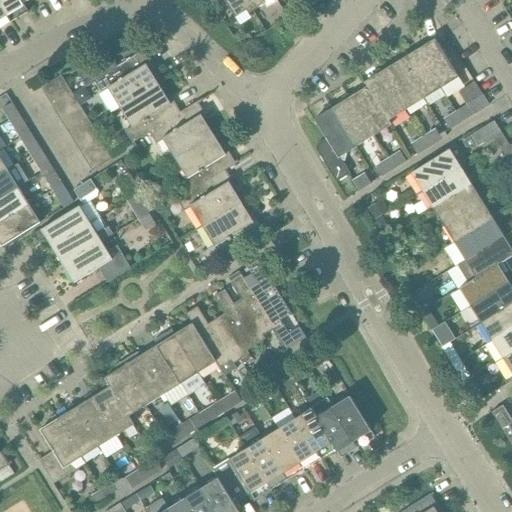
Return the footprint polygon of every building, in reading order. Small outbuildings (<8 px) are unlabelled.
[(0,0),(0,3),(11,22),(12,22),(8,15),(13,12),(17,18),(28,11),(24,5),(24,4),(21,0),(0,0)] [(224,0),(235,17),(246,10),(248,13),(256,8),(251,0),(210,0),(214,6),(224,0)] [(251,0),(256,8),(264,3),(267,8),(278,1),(276,0),(251,0)] [(0,29),(11,22),(0,3),(0,29)] [(436,39),(418,50),(441,88),(460,77),(436,39)] [(93,67),(79,75),(80,76),(82,75),(88,86),(92,84),(95,82),(101,93),(99,94),(110,114),(121,107),(158,84),(150,71),(154,69),(143,52),(146,51),(145,49),(121,64),(118,58),(93,67)] [(424,99),(441,88),(418,50),(400,61),(424,99)] [(406,110),(424,99),(400,61),(383,72),(406,110)] [(389,120),(406,110),(383,72),(365,83),(367,87),(367,86),(389,120)] [(63,74),(41,87),(48,98),(70,84),(63,74)] [(76,95),(70,84),(48,98),(54,108),(76,95)] [(158,84),(121,107),(132,126),(125,131),(131,141),(129,143),(130,144),(134,142),(148,133),(147,133),(180,112),(170,95),(166,97),(158,84)] [(367,86),(367,87),(350,98),(373,135),(392,124),(389,120),(367,86)] [(356,146),(373,135),(350,98),(347,94),(342,97),(344,101),(332,108),(356,146)] [(76,95),(54,108),(60,119),(82,105),(76,95)] [(462,121),(485,107),(489,104),(483,95),(456,111),(462,121)] [(162,139),(174,159),(213,135),(205,122),(208,120),(198,103),(201,101),(200,100),(180,112),(147,133),(148,133),(154,144),(162,139)] [(10,120),(20,114),(12,102),(3,108),(10,120)] [(356,146),(332,108),(330,104),(324,108),(327,112),(314,119),(326,138),(318,143),(317,144),(316,145),(316,146),(316,147),(316,148),(316,149),(317,150),(337,182),(351,173),(340,156),(356,146)] [(89,115),(82,105),(60,119),(67,129),(89,115)] [(450,129),(462,121),(456,111),(444,119),(450,129)] [(17,132),(27,126),(20,114),(10,120),(17,132)] [(95,125),(89,115),(67,129),(73,139),(95,125)] [(501,132),(494,120),(462,140),(466,146),(474,148),(501,132)] [(95,125),(73,139),(79,149),(101,136),(95,125)] [(429,146),(441,139),(435,129),(423,136),(429,146)] [(213,135),(174,159),(186,178),(178,183),(185,193),(185,194),(225,169),(225,170),(238,162),(237,160),(235,162),(224,145),(221,148),(213,135)] [(108,146),(101,136),(79,149),(86,159),(108,146)] [(417,153),(429,146),(423,136),(411,143),(417,153)] [(32,155),(42,149),(34,137),(24,143),(32,155)] [(130,144),(122,149),(123,151),(128,158),(140,151),(134,142),(130,144)] [(422,190),(460,166),(465,163),(461,156),(463,155),(454,142),(445,148),(447,150),(411,172),(422,190)] [(507,162),(511,158),(511,143),(501,151),(507,162)] [(114,156),(108,146),(86,159),(92,170),(114,156)] [(39,167),(49,161),(42,149),(32,155),(39,167)] [(388,158),(394,168),(406,161),(400,151),(388,158)] [(0,174),(8,170),(0,156),(0,174)] [(382,175),(394,168),(388,158),(376,165),(382,175)] [(422,190),(433,207),(471,184),(476,181),(471,173),(466,176),(460,166),(422,190)] [(191,206),(203,225),(240,202),(232,189),(236,187),(225,170),(225,169),(185,194),(185,193),(174,200),(175,202),(177,200),(184,211),(191,206)] [(0,174),(0,199),(19,187),(8,170),(0,174)] [(54,190),(63,184),(56,171),(46,177),(54,190)] [(352,180),(358,190),(370,183),(364,173),(352,180)] [(53,247),(90,224),(101,218),(89,199),(100,193),(91,179),(74,190),(83,204),(37,232),(41,238),(46,236),(53,247)] [(71,195),(69,193),(63,184),(54,190),(61,201),(71,195)] [(482,201),(471,184),(433,207),(444,225),(482,201)] [(0,223),(30,205),(19,187),(0,199),(0,223)] [(131,206),(139,218),(149,212),(141,200),(131,206)] [(388,210),(382,200),(369,209),(375,218),(388,210)] [(455,242),(493,219),(482,201),(444,225),(455,242)] [(248,215),(240,202),(203,225),(215,244),(208,249),(214,260),(211,261),(212,263),(266,229),(265,228),(262,230),(252,213),(248,215)] [(171,203),(160,210),(166,220),(177,213),(171,203)] [(0,241),(3,246),(41,222),(30,205),(0,223),(0,241)] [(156,224),(149,212),(139,218),(146,230),(156,224)] [(386,224),(381,217),(374,221),(378,229),(386,224)] [(455,242),(466,259),(503,236),(493,219),(455,242)] [(101,241),(113,234),(109,227),(97,234),(90,224),(53,247),(48,250),(52,256),(56,253),(63,265),(101,241)] [(466,259),(457,264),(468,281),(505,260),(511,255),(511,231),(503,236),(466,259)] [(101,241),(63,265),(59,267),(63,273),(67,270),(75,283),(99,268),(107,282),(131,268),(117,246),(108,252),(101,241)] [(292,314),(259,261),(258,259),(247,266),(258,284),(250,288),(250,289),(275,329),(283,324),(281,321),(292,314)] [(511,270),(505,260),(468,281),(459,287),(471,305),(511,279),(511,270)] [(264,336),(275,329),(250,289),(250,288),(242,274),(230,281),(241,299),(234,303),(233,304),(258,344),(266,339),(264,336)] [(481,322),(511,303),(511,279),(471,305),(481,322)] [(248,351),(258,344),(233,304),(234,303),(225,290),(214,296),(225,314),(216,319),(241,359),(250,354),(248,351)] [(492,340),(511,327),(511,303),(481,322),(492,340)] [(233,364),(241,359),(216,319),(208,324),(197,307),(186,313),(193,323),(217,361),(216,361),(220,368),(231,361),(233,364)] [(193,323),(175,334),(199,372),(216,361),(217,361),(193,323)] [(511,327),(492,340),(503,357),(511,351),(511,327)] [(181,383),(199,372),(175,334),(158,345),(181,383)] [(158,345),(140,356),(164,394),(181,383),(158,345)] [(511,351),(503,357),(503,358),(497,361),(507,378),(511,375),(511,351)] [(147,405),(164,394),(140,356),(138,352),(121,362),(124,366),(123,367),(147,405)] [(105,378),(129,415),(147,405),(123,367),(124,366),(121,362),(115,366),(118,370),(105,378)] [(312,374),(306,364),(296,370),(302,381),(312,374)] [(129,415),(105,378),(106,380),(100,383),(105,390),(93,397),(116,435),(135,424),(129,415)] [(274,384),(258,394),(260,397),(260,398),(264,404),(266,408),(282,397),(280,394),(278,391),(274,384)] [(470,394),(475,402),(482,398),(477,390),(470,394)] [(242,402),(236,392),(223,399),(230,409),(242,402)] [(99,446),(116,435),(93,397),(90,393),(85,396),(88,401),(76,408),(75,408),(99,446)] [(350,396),(333,407),(358,447),(359,447),(355,440),(360,437),(364,444),(375,437),(371,430),(350,396)] [(328,398),(313,408),(318,416),(317,417),(333,442),(332,443),(336,449),(341,458),(358,447),(333,407),(328,398)] [(81,457),(99,446),(75,408),(76,408),(73,403),(67,407),(70,411),(59,419),(58,419),(81,457)] [(168,403),(159,409),(170,426),(179,420),(168,403)] [(511,420),(502,405),(491,412),(511,445),(511,420)] [(206,424),(218,416),(212,406),(200,414),(206,424)] [(312,408),(295,418),(320,459),(321,459),(317,452),(322,449),(326,455),(336,449),(332,443),(333,442),(317,417),(318,416),(312,408)] [(64,467),(81,457),(58,419),(59,419),(56,414),(50,418),(53,422),(40,430),(53,451),(39,460),(54,484),(69,474),(64,467)] [(194,431),(206,424),(200,414),(188,421),(194,431)] [(310,465),(320,459),(295,418),(279,429),(304,469),(305,469),(300,462),(306,459),(310,465)] [(189,434),(183,425),(165,435),(172,445),(189,434)] [(277,486),(288,479),(263,439),(255,426),(238,436),(246,449),(271,489),(272,489),(268,482),(273,479),(277,486)] [(279,429),(263,439),(288,479),(284,472),(289,469),(294,476),(304,469),(279,429)] [(172,445),(165,435),(154,443),(160,453),(172,445)] [(198,446),(193,438),(176,449),(181,456),(198,446)] [(257,489),(261,496),(271,489),(246,449),(213,469),(219,478),(234,503),(257,489)] [(175,450),(161,458),(167,467),(180,459),(175,450)] [(0,470),(12,463),(11,461),(8,463),(2,454),(0,454),(0,470)] [(145,481),(162,470),(156,460),(138,471),(145,481)] [(145,481),(138,471),(126,478),(133,488),(145,481)] [(219,478),(201,488),(216,511),(239,511),(234,503),(219,478)] [(102,490),(108,500),(120,492),(114,482),(102,490)] [(149,485),(137,493),(141,499),(153,491),(149,485)] [(216,511),(201,488),(185,498),(193,511),(216,511)] [(96,507),(108,500),(102,490),(90,497),(96,507)] [(439,511),(430,496),(433,494),(432,492),(399,511),(439,511)] [(37,511),(26,495),(0,511),(37,511)] [(136,505),(132,497),(122,504),(126,511),(136,505)] [(162,497),(145,507),(148,511),(170,511),(169,508),(162,497)] [(193,511),(185,498),(169,508),(170,511),(193,511)]
